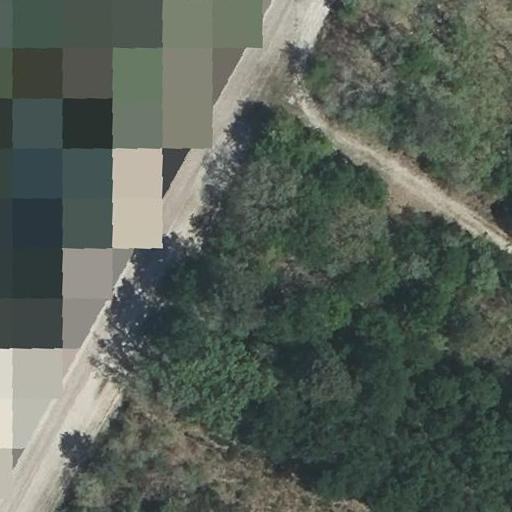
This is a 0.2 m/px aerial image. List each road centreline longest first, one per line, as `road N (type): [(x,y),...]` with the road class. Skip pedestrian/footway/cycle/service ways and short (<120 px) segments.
road 1 (track): [(511,237),(332,138),(102,511)]
road 2 (track): [(341,0),(305,93),(332,138)]
